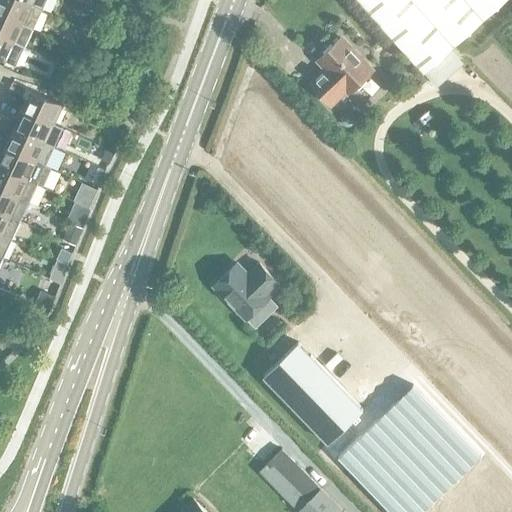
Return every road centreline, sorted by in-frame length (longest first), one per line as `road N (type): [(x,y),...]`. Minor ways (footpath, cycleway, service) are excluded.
road 1 (unknown): [(187,118),(511,453)]
road 2 (tertiary): [(123,295),(230,0)]
road 3 (tertiary): [(123,295),(92,343),(34,511)]
road 4 (tertiary): [(64,511),(115,348),(123,295)]
